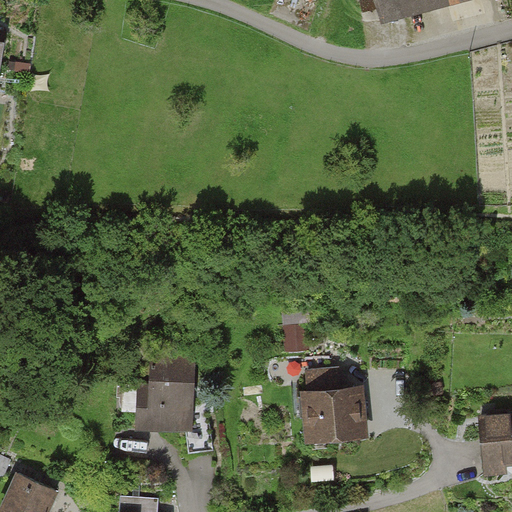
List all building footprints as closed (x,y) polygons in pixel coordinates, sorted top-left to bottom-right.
[(371,0),(376,15),(428,0),(371,0)] [(134,423),(188,428),(193,371),(139,366),(134,423)] [(302,386),(303,437),(363,436),(363,386),(302,386)] [(511,417),(482,419),(484,466),(511,464),(511,417)] [(18,472),(0,506),(0,511),(47,511),(57,493),(18,472)]
